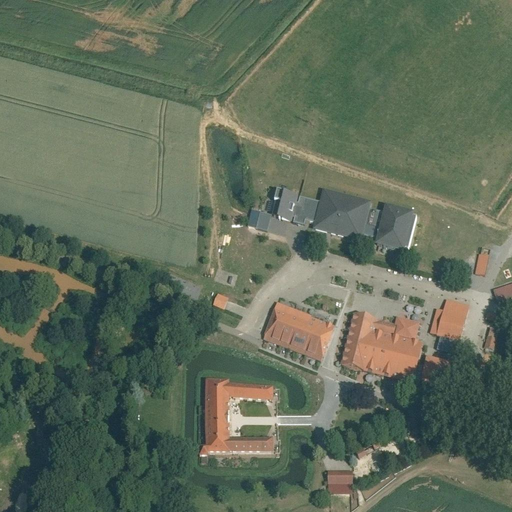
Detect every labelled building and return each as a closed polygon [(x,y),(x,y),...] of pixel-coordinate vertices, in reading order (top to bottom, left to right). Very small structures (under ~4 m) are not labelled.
[(319,225),(317,232),(366,245),(368,237),(375,211),(377,205),(328,192),(324,205),(319,225)] [(304,199),(282,193),(275,218),(297,224),(304,199)] [(319,225),(324,205),(304,199),(297,224),(308,227),(309,222),(319,225)] [(389,215),(375,211),(368,237),(383,241),(381,248),(411,256),(412,252),(414,252),(423,220),(420,219),(421,215),(391,207),(389,215)] [(263,215),(259,230),(271,233),(275,218),(263,215)] [(480,256),(489,258),(491,251),(482,249),(480,256)] [(482,256),(477,275),(488,277),(492,258),(482,256)] [(511,280),(494,287),(500,305),(511,300),(511,280)] [(215,308),(222,310),(226,300),(219,297),(215,308)] [(474,307),(451,300),(447,313),(440,311),(434,332),(441,334),(440,339),(463,346),(474,307)] [(337,326),(281,304),(267,340),(323,362),(337,326)] [(399,325),(357,315),(344,368),(418,386),(428,346),(420,344),(425,325),(401,319),(399,325)] [(495,351),(498,331),(488,330),(485,350),(495,351)] [(475,367),(435,357),(427,388),(468,398),(475,367)] [(511,363),(511,360),(500,359),(497,373),(510,375),(511,363)] [(232,382),(210,382),(209,448),(202,447),(201,459),(212,459),(212,455),(230,455),(275,456),(275,443),(232,442),(233,402),(275,402),(275,389),(231,389),(232,382)] [(344,473),(331,473),(331,487),(357,486),(356,473),(344,473)]
